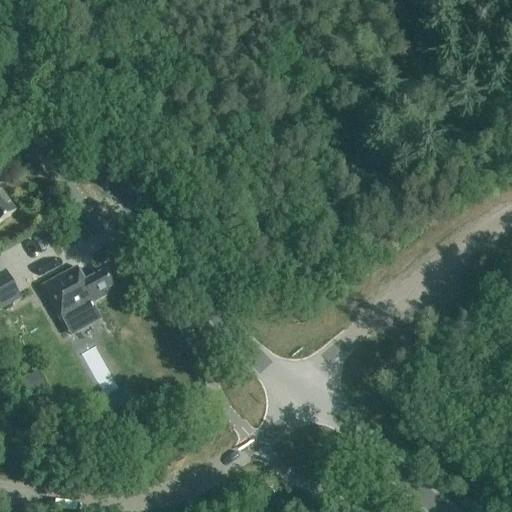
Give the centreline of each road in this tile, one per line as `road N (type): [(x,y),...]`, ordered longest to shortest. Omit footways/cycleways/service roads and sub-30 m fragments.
road 1 (primary): [(301,401),(223,327),(0,34)]
road 2 (unclassified): [(0,488),(109,503),(151,500),(215,475),(301,401)]
road 3 (unclassified): [(301,401),(337,351),(511,218)]
road 4 (primary): [(442,511),(342,419),(301,401)]
